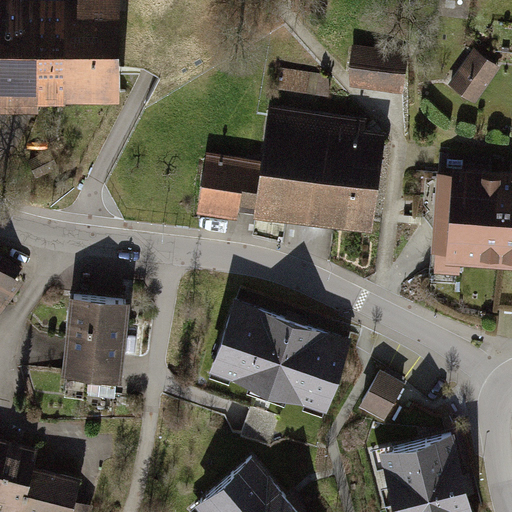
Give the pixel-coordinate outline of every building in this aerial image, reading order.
[(0,3),(0,110),(130,113),(132,0),(90,0),(91,6),(0,3)] [(363,60),(358,84),(410,94),(414,71),(363,60)] [(475,61),(458,90),(478,102),(495,72),(475,61)] [(214,160),(207,210),(375,232),(388,131),(278,116),(271,168),(214,160)] [(511,181),(447,177),(441,267),(511,271),(511,181)] [(0,265),(0,351),(40,294),(0,265)] [(347,336),(231,297),(206,369),(322,409),(347,336)] [(79,300),(71,379),(134,384),(141,305),(79,300)] [(362,399),(390,412),(406,375),(379,362),(362,399)] [(468,511),(449,430),(374,448),(389,511),(468,511)] [(0,501),(37,511),(90,511),(96,491),(49,477),(56,453),(0,436),(0,501)] [(298,511),(248,453),(189,504),(195,511),(298,511)]
